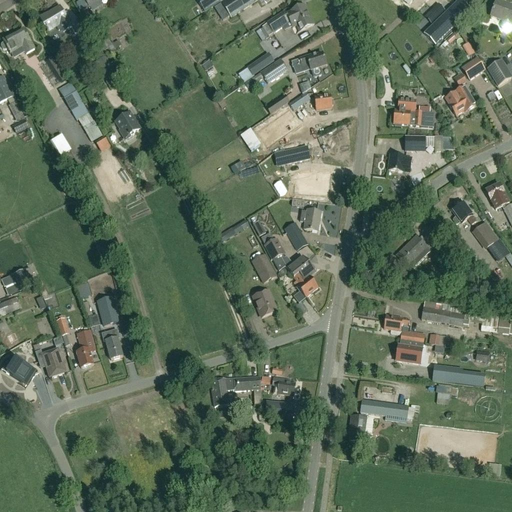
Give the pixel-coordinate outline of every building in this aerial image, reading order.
[(83,0),(89,8),(102,0),(106,0),(107,0),(110,1),(111,0),(83,0)] [(192,0),(202,15),(220,4),(226,0),(192,0)] [(269,0),(270,1),(271,0),(226,0),(220,4),(230,20),(260,0),(269,0)] [(399,0),(402,2),(404,1),(413,9),(420,0),(399,0)] [(471,12),(460,1),(423,36),(435,47),(471,12)] [(511,6),(496,1),(490,17),(502,22),(500,27),(502,31),(505,32),(509,31),(511,25),(511,35),(510,40),(511,40),(511,6)] [(431,11),(437,17),(443,11),(437,5),(431,11)] [(267,25),(262,28),(262,29),(268,37),(273,34),(273,33),(282,27),(288,23),(291,30),(297,28),(300,33),(311,27),(304,11),(302,7),(286,15),(285,13),(276,18),(267,24),(267,25)] [(48,32),(56,28),(59,32),(62,30),(64,33),(72,28),(60,9),(40,20),(48,32)] [(104,34),(94,17),(85,22),(106,57),(121,47),(118,42),(112,46),(108,40),(104,43),(100,37),(104,34)] [(5,52),(8,50),(10,54),(22,48),(27,55),(35,51),(24,30),(3,42),(5,44),(1,45),(1,47),(3,51),(5,52)] [(449,46),(455,40),(452,36),(446,42),(449,46)] [(293,44),(283,47),(285,52),(295,49),(293,44)] [(461,47),(467,60),(472,57),(467,44),(461,47)] [(296,77),(312,72),(314,77),(316,78),(321,76),(322,75),(320,69),(326,67),(322,55),(316,57),(315,55),(299,61),(291,63),(292,67),(291,67),(292,69),(293,69),(296,77)] [(434,55),(429,59),(433,64),(438,60),(434,55)] [(113,70),(105,58),(97,63),(99,65),(95,68),(98,72),(101,70),(105,75),(113,70)] [(53,59),(47,62),(61,83),(66,80),(53,59)] [(476,60),(460,70),(469,83),(485,72),(476,60)] [(280,61),(244,85),(248,91),(263,80),(267,86),(288,73),(280,61)] [(253,67),(248,70),(251,74),(253,78),(259,74),(264,70),(261,67),(259,63),(253,67)] [(500,63),(487,71),(498,88),(511,80),(500,63)] [(453,80),(459,89),(466,84),(461,75),(453,80)] [(0,104),(14,98),(4,78),(0,79),(0,104)] [(277,96),(286,90),(280,82),(271,87),(277,96)] [(102,138),(69,83),(57,90),(76,122),(78,122),(91,144),(102,138)] [(263,98),(267,91),(261,88),(257,95),(263,98)] [(445,100),(448,105),(456,117),(463,113),(464,114),(476,107),(465,88),(455,94),(445,100)] [(487,96),(490,106),(501,102),(498,93),(487,96)] [(305,95),(289,106),(293,112),(310,101),(305,95)] [(271,117),(290,105),(285,97),(266,110),(271,117)] [(314,98),(316,112),(332,110),(330,97),(325,97),(324,97),(314,98)] [(217,104),(222,110),(227,107),(222,100),(217,104)] [(398,112),(394,112),(393,126),(395,126),(394,128),(401,129),(401,127),(428,129),(429,115),(414,114),(415,103),(399,101),(398,112)] [(16,105),(8,108),(16,125),(24,121),(16,105)] [(106,116),(100,106),(90,112),(96,122),(106,116)] [(305,112),(266,122),(271,141),(310,131),(305,112)] [(142,131),(131,114),(113,125),(125,142),(142,131)] [(25,123),(12,129),(16,136),(28,130),(25,123)] [(71,152),(62,136),(47,145),(51,151),(54,149),(60,159),(71,152)] [(111,150),(104,138),(94,143),(101,155),(111,150)] [(425,140),(405,140),(405,154),(425,154),(425,140)] [(307,148),(283,154),(286,167),(310,161),(307,148)] [(408,174),(409,167),(410,159),(390,156),(388,172),(408,174)] [(263,165),(267,174),(275,170),(271,162),(263,165)] [(421,166),(424,173),(432,169),(429,163),(421,166)] [(324,195),(326,178),(301,175),(299,192),(324,195)] [(503,211),(509,208),(504,198),(498,187),(484,194),(489,204),(490,203),(497,215),(503,212),(503,211)] [(476,223),(472,217),(463,204),(452,212),(461,225),(467,221),(471,227),(476,223)] [(511,228),(511,206),(509,208),(503,211),(503,212),(511,228)] [(299,224),(305,225),(304,231),(318,233),(321,214),(307,211),(307,213),(301,212),(299,224)] [(261,244),(267,242),(258,222),(252,224),(261,244)] [(222,244),(243,232),(239,225),(218,238),(222,244)] [(284,231),(297,253),(308,247),(295,225),(284,231)] [(485,225),(472,235),(484,251),(497,241),(485,225)] [(416,238),(396,257),(411,272),(431,253),(429,251),(439,240),(430,231),(420,242),(416,238)] [(276,240),(264,247),(279,273),(285,269),(294,280),(299,275),(305,282),(310,279),(309,278),(315,274),(313,272),(315,271),(315,269),(313,266),(311,266),(309,267),(303,259),(292,267),(285,258),(284,259),(282,256),(285,255),(276,240)] [(251,264),(263,286),(276,280),(265,257),(251,264)] [(238,266),(228,270),(232,280),(243,276),(238,266)] [(283,277),(288,274),(285,270),(278,275),(281,278),(282,277),(283,277)] [(33,287),(26,271),(12,277),(19,294),(33,287)] [(294,285),(300,293),(293,299),(298,306),(318,290),(310,279),(305,282),(299,275),(294,280),(296,283),(294,285)] [(268,293),(253,299),(262,320),(277,313),(268,293)] [(16,299),(0,305),(0,316),(1,318),(20,311),(16,299)] [(105,302),(97,304),(100,316),(104,328),(111,326),(119,324),(116,312),(112,300),(105,302)] [(297,307),(300,316),(311,312),(308,303),(297,307)] [(511,315),(423,304),(420,324),(468,329),(469,324),(481,326),(480,333),(508,337),(511,315)] [(90,327),(98,325),(95,315),(88,317),(90,327)] [(386,318),(384,331),(391,332),(391,336),(401,337),(402,334),(409,335),(409,333),(410,330),(408,329),(409,321),(386,318)] [(66,328),(64,320),(60,322),(56,323),(59,330),(61,338),(65,337),(69,336),(66,328)] [(97,328),(92,329),(94,338),(100,337),(97,328)] [(119,340),(117,331),(101,335),(104,344),(106,343),(111,362),(123,359),(118,340),(119,340)] [(7,337),(10,344),(15,341),(14,340),(17,338),(15,333),(7,337)] [(79,353),(76,354),(79,362),(81,370),(87,368),(94,366),(92,360),(90,354),(93,353),(95,353),(93,343),(90,333),(83,334),(77,336),(79,344),(82,352),(79,353)] [(424,336),(409,333),(409,335),(402,334),(401,337),(400,348),(400,351),(398,351),(396,367),(420,370),(424,336)] [(65,349),(72,346),(69,337),(62,339),(65,349)] [(430,337),(428,346),(438,348),(444,349),(446,339),(440,338),(430,337)] [(61,352),(44,357),(51,378),(67,373),(61,352)] [(474,363),(488,364),(489,354),(475,353),(474,363)] [(11,357),(1,372),(23,386),(24,383),(28,386),(35,375),(31,373),(32,371),(21,364),(22,362),(17,359),(16,361),(11,357)] [(434,368),(432,383),(483,389),(484,378),(461,375),(462,371),(434,368)] [(210,383),(214,409),(230,407),(228,395),(234,394),(261,392),(260,379),(234,380),(234,381),(226,381),(210,383)] [(272,387),(278,388),(277,396),(293,398),(295,386),(291,385),(292,383),(273,380),(272,387)] [(435,389),(436,402),(445,401),(445,388),(435,389)] [(362,402),(360,415),(386,419),(385,423),(406,426),(406,421),(413,422),(415,411),(408,410),(408,409),(362,402)] [(270,403),(269,418),(296,419),(296,404),(270,403)] [(351,418),(349,433),(351,433),(350,443),(358,444),(357,449),(370,451),(372,437),(374,424),(374,422),(373,420),(371,418),(366,417),(365,420),(351,418)]
